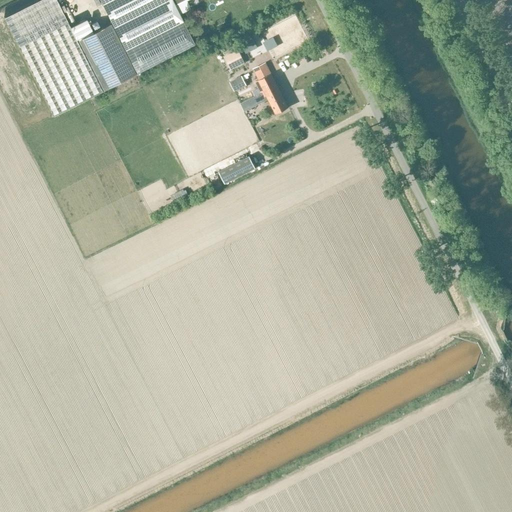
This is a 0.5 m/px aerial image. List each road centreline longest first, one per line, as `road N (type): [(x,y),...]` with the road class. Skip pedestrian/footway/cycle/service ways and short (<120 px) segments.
road 1 (unclassified): [(511,382),(318,0)]
road 2 (unknown): [(344,51),(283,83),(291,113),(312,133),(372,106)]
